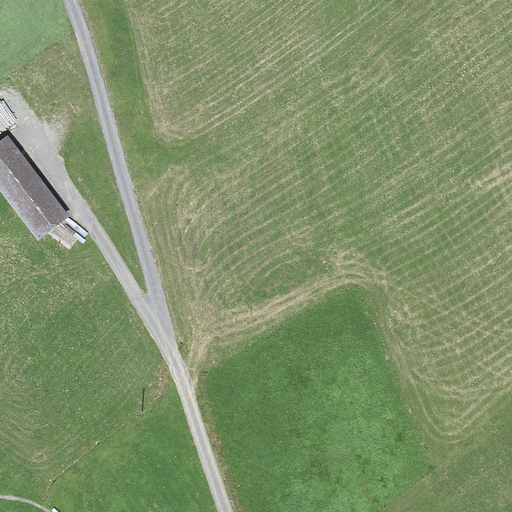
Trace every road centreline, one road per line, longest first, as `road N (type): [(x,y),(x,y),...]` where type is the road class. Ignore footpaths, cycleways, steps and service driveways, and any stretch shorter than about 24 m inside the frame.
road 1 (track): [(165,348),(83,38),(65,0)]
road 2 (track): [(165,348),(29,137),(0,106)]
road 3 (track): [(165,348),(220,511)]
